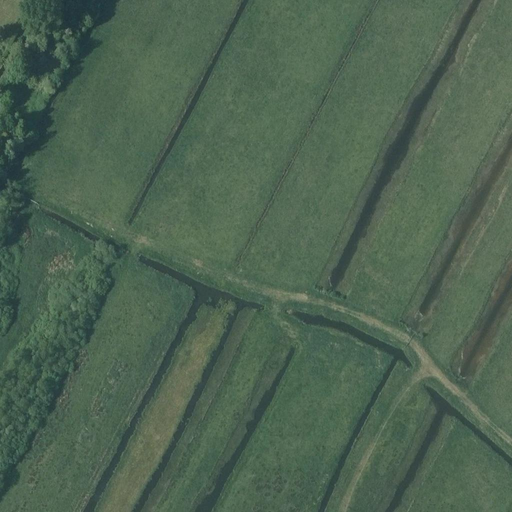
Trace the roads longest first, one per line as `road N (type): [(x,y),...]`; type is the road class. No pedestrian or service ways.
road 1 (track): [(511,441),(387,326),(218,278),(138,241),(16,511)]
road 2 (track): [(138,241),(44,192),(29,217),(30,262),(17,318)]
